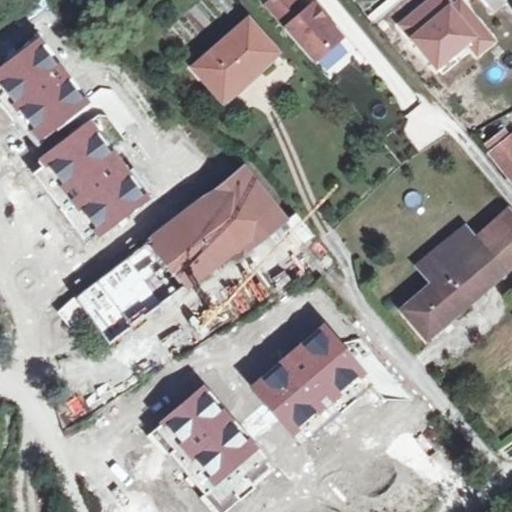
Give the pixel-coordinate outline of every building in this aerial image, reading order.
[(304,12),(294,0),(272,0),(263,7),(311,64),(339,40),(311,7),(304,12)] [(452,0),(412,0),(395,16),(444,74),(484,32),(452,0)] [(240,86),(277,54),(247,21),(192,70),(216,97),(235,80),(240,86)] [(42,38),(0,70),(0,94),(36,142),(90,101),(42,38)] [(91,123),(36,165),(94,238),(148,196),(91,123)] [(511,141),(509,138),(488,156),(511,185),(511,141)] [(108,346),(280,216),(241,169),(74,302),(108,346)] [(494,233),(511,254),(511,220),(511,219),(494,233)] [(426,339),(511,264),(511,254),(494,233),(490,228),(473,242),(479,249),(446,276),(440,269),(427,280),(433,287),(403,312),(426,339)] [(479,249),(473,242),(463,229),(417,267),(427,280),(440,269),(446,276),(479,249)] [(208,311),(190,318),(198,336),(215,329),(208,311)] [(323,325),(250,389),(297,442),(370,378),(323,325)] [(204,384),(146,434),(214,511),(221,511),(275,465),(204,384)]
